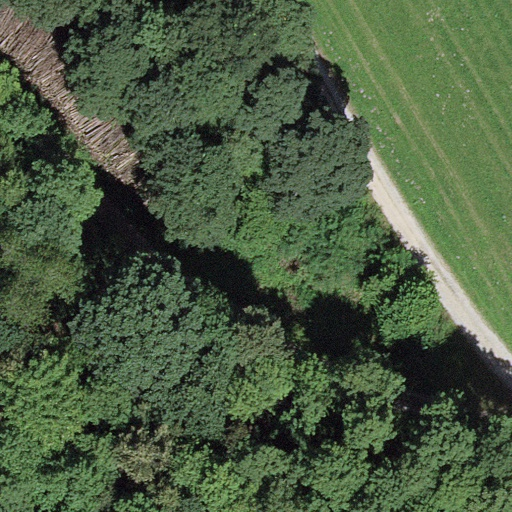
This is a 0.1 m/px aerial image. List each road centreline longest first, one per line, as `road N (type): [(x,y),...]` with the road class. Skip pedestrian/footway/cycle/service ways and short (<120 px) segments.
road 1 (track): [(511,425),(365,389),(230,326),(149,258),(0,93)]
road 2 (track): [(511,385),(454,318),(277,0)]
